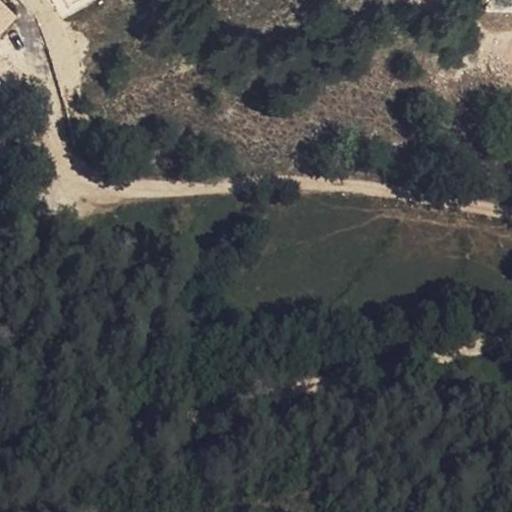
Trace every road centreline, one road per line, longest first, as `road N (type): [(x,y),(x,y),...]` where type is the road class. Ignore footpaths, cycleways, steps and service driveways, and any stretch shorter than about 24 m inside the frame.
road 1 (track): [(511,336),(202,418),(0,454)]
road 2 (track): [(511,215),(363,184),(165,192),(0,154)]
road 3 (track): [(133,185),(0,244)]
